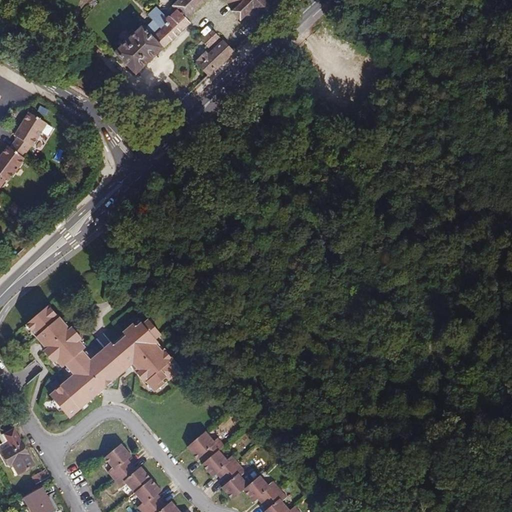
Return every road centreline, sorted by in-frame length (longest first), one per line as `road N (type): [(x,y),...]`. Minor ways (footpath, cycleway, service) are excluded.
road 1 (track): [(511,428),(205,125)]
road 2 (residential): [(49,452),(103,413),(121,413),(215,511)]
road 3 (secondary): [(317,0),(197,115)]
road 4 (secondary): [(128,169),(10,285)]
road 5 (secondary): [(10,285),(72,242),(136,180)]
